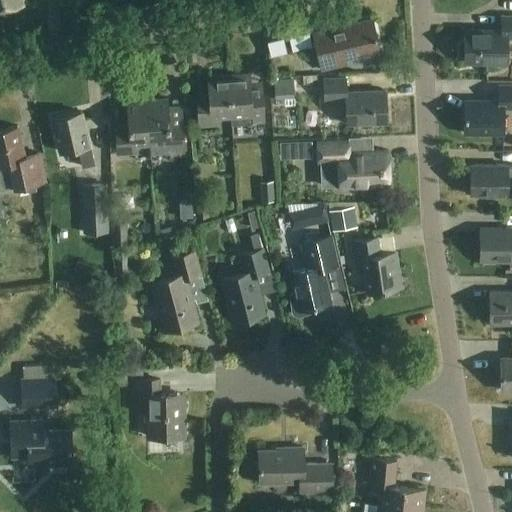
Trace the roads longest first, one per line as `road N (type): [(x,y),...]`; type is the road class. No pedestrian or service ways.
road 1 (residential): [(453,397),(429,221),(419,0)]
road 2 (tertiary): [(0,60),(234,0)]
road 3 (residential): [(224,400),(453,397)]
